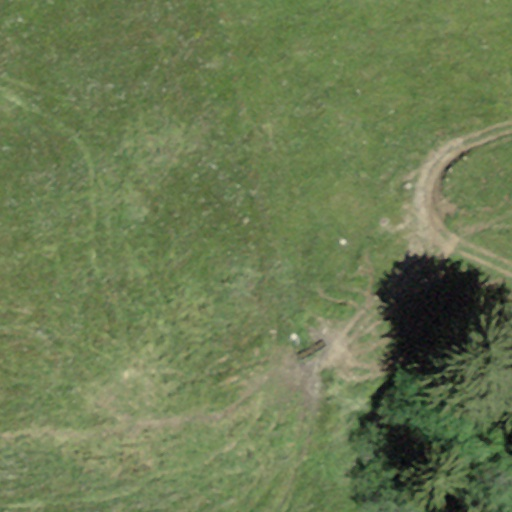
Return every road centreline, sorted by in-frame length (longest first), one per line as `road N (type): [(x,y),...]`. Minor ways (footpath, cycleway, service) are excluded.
road 1 (track): [(420,199),(414,273),(319,379),(269,511)]
road 2 (track): [(511,128),(444,153),(420,199)]
